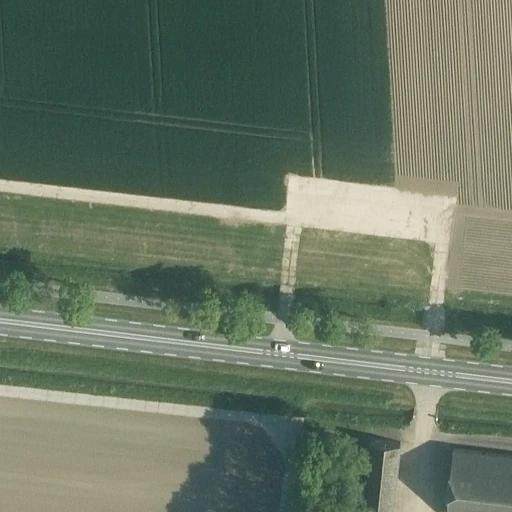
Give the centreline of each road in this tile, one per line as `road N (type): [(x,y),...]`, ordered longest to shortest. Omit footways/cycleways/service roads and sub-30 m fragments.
road 1 (primary): [(0,321),(511,382)]
road 2 (track): [(280,354),(294,220),(442,236),(428,371)]
road 3 (track): [(0,390),(265,419),(289,452),(284,511)]
road 4 (track): [(294,220),(0,185)]
